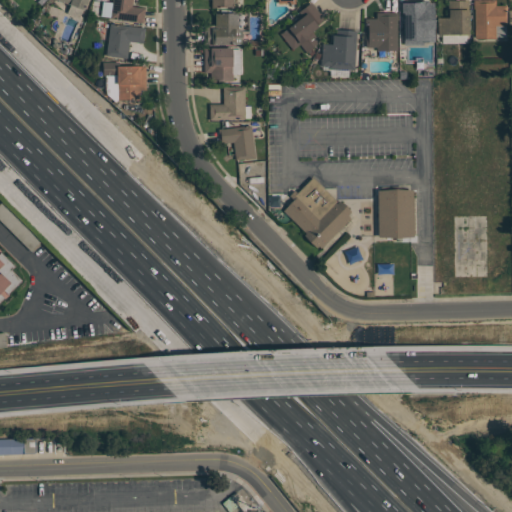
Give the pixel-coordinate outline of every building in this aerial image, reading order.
[(59,0),(86,0),(78,21),(65,16),(69,4),(59,0)] [(142,22),(110,18),(110,17),(100,16),(102,1),(111,2),(111,0),(131,0),(131,6),(144,8),(142,22)] [(403,45),(403,14),(401,14),(401,0),(428,0),(428,2),(433,2),(434,41),(423,41),(423,44),(403,45)] [(467,0),(468,9),(468,34),(466,34),(466,42),(441,43),(441,34),(437,34),(437,17),(448,17),(448,0),(467,0)] [(495,0),(495,5),(506,5),(506,13),(505,13),(505,25),(494,25),(494,38),(474,38),(474,8),(473,8),(473,0),(495,0)] [(292,49),(280,33),(301,16),(297,12),(310,2),(324,19),(316,25),(317,26),(311,31),(319,41),(306,51),(299,43),(292,49)] [(214,14),(214,28),(203,28),(204,45),(243,44),(242,29),(239,29),(238,13),(214,14)] [(397,50),(397,13),(375,13),(375,18),(367,18),(366,49),(397,50)] [(128,58),(128,42),(143,43),(144,27),(108,24),(106,57),(128,58)] [(356,32),(332,31),(331,44),(322,44),(321,67),(355,69),(356,32)] [(232,81),(232,74),(242,74),(242,47),(203,48),(204,72),(209,72),(210,82),(232,81)] [(140,99),(140,90),(146,90),(145,65),(114,66),(114,62),(103,62),(105,100),(140,99)] [(244,86),(222,87),(223,104),(209,104),(209,120),(250,119),(250,106),(245,106),(244,86)] [(232,143),(235,160),(255,158),(251,125),(218,130),(220,144),(232,143)] [(293,199),(281,212),(320,249),(352,215),(312,176),(291,197),(293,199)] [(377,189),(376,238),(412,238),(413,189),(377,189)] [(20,280),(6,294),(8,295),(4,298),(3,297),(0,300),(0,252),(14,266),(10,270),(20,280)] [(32,439),(0,439),(0,453),(32,453),(32,439)]
